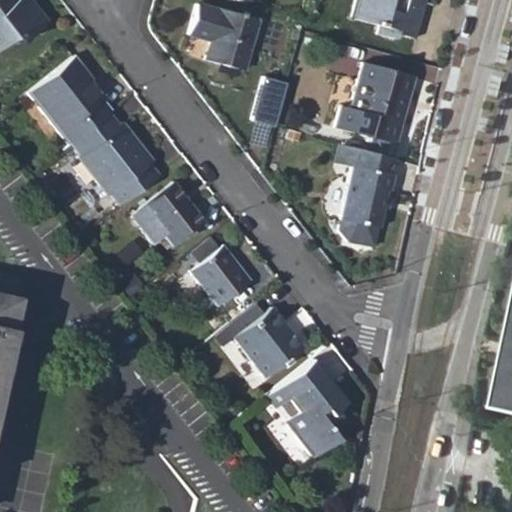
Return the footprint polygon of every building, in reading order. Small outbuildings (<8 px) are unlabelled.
[(0,0),(0,47),(12,37),(17,43),(46,21),(30,0),(0,0)] [(351,0),(347,17),(376,25),(374,34),(391,39),(393,33),(414,40),(420,19),(414,18),(417,10),(424,3),(425,0),(351,0)] [(218,8),(217,9),(194,3),(185,34),(208,40),(203,60),(241,71),(256,19),(218,8)] [(414,18),(420,19),(424,3),(417,10),(414,18)] [(511,60),(511,46),(505,44),(492,96),(502,99),(511,60)] [(82,77),(87,73),(73,55),(25,92),(66,144),(68,142),(110,109),(101,98),(102,97),(90,82),(88,84),(82,77)] [(394,145),(412,76),(359,62),(348,108),(338,105),(332,128),(394,145)] [(250,117),(274,124),(287,80),(263,73),(250,117)] [(120,120),(111,108),(68,142),(78,154),(76,156),(107,195),(153,158),(122,119),(120,120)] [(494,119),(486,117),(482,132),(490,134),(494,119)] [(340,144),(336,163),(341,164),(345,146),(340,144)] [(344,186),(337,219),(338,219),(336,229),(338,235),(347,242),(358,245),(369,242),(373,238),(375,227),(376,227),(385,190),(388,191),(392,174),(390,174),(393,159),(345,146),(341,164),(348,165),(344,186)] [(170,247),(202,222),(170,181),(139,206),(170,247)] [(215,307),(249,281),(220,244),(187,270),(215,307)] [(0,369),(1,370),(20,283),(0,278),(0,369)] [(292,354),(301,347),(269,307),(231,337),(262,378),(268,373),(277,385),(301,366),(292,354)] [(334,409),(342,403),(308,360),(301,366),(277,385),(263,395),(272,408),(277,403),(287,416),(282,420),(311,458),(335,440),(324,425),(331,420),(332,422),(340,417),(334,409)]
